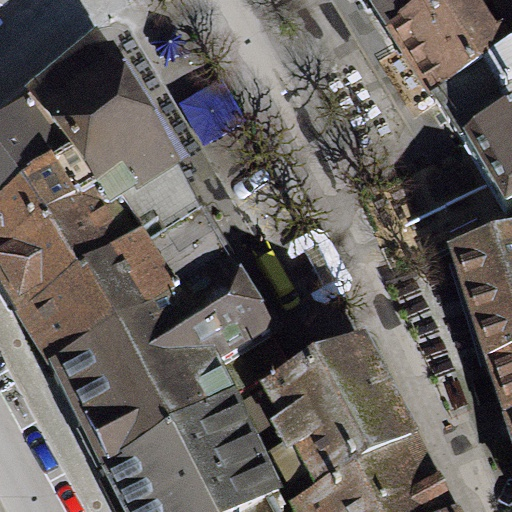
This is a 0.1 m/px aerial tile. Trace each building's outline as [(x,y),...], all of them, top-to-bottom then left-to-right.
[(371,0),(402,49),(494,0),(371,0)] [(511,0),(494,0),(402,49),(447,125),(511,83),(511,0)] [(111,43),(34,109),(83,156),(126,197),(162,240),(230,205),(111,43)] [(511,214),(511,83),(447,125),(511,214)] [(0,137),(0,222),(83,156),(34,109),(0,137)] [(126,197),(83,156),(0,222),(0,288),(1,290),(126,197)] [(1,290),(22,334),(162,240),(126,197),(1,290)] [(268,259),(230,205),(162,240),(22,334),(53,385),(268,259)] [(268,259),(53,385),(84,444),(245,359),(308,320),(268,259)] [(480,363),(511,353),(511,264),(453,280),(480,363)] [(340,510),(442,462),(357,320),(327,343),(275,375),(340,510)] [(511,353),(480,363),(506,445),(511,442),(511,353)] [(245,359),(84,444),(104,491),(270,404),(245,359)] [(310,511),(318,508),(270,404),(104,491),(115,511),(310,511)] [(469,511),(442,462),(340,510),(341,511),(469,511)]
